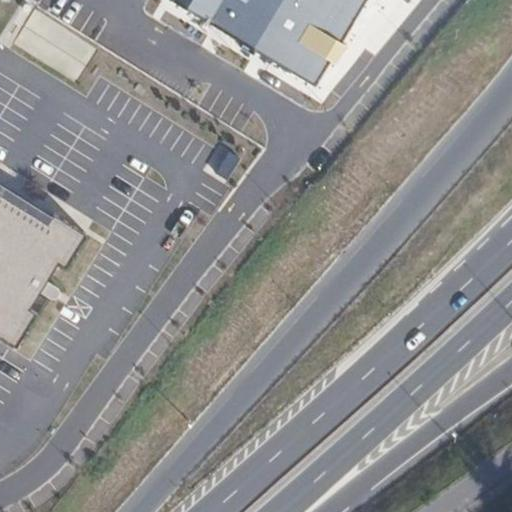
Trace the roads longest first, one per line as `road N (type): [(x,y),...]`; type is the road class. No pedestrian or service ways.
road 1 (primary): [(511,91),(152,511)]
road 2 (primary): [(511,240),(212,511)]
road 3 (primary): [(280,511),(511,300)]
road 4 (primary): [(321,511),(511,376)]
